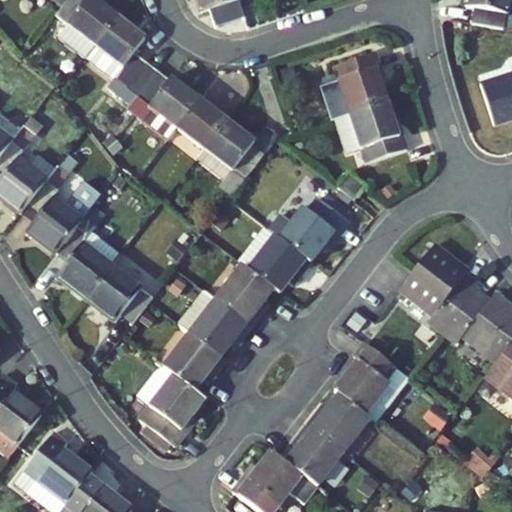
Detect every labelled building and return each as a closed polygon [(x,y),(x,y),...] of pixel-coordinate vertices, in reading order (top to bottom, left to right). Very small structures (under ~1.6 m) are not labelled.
[(87,0),(67,0),(56,16),(68,25),(59,37),(86,58),(96,46),(117,20),(90,0),(87,0),(88,0),(87,0)] [(206,0),(196,0),(203,20),(210,11),(206,0)] [(206,0),(210,11),(242,0),(206,0)] [(474,25),(505,30),(509,0),(468,0),(467,7),(477,9),(474,25)] [(144,40),(117,20),(96,46),(86,58),(85,59),(113,81),(107,89),(131,107),(138,98),(127,89),(145,64),(133,55),(144,40)] [(382,75),(375,55),(334,68),(349,116),(387,104),(378,76),(382,75)] [(511,59),(510,60),(511,64),(511,73),(482,84),(495,125),(511,119),(511,59)] [(138,98),(157,72),(145,64),(127,89),(138,98)] [(157,72),(138,98),(131,107),(127,111),(166,140),(176,128),(198,100),(171,79),(169,81),(157,72)] [(176,128),(205,150),(227,122),(198,100),(176,128)] [(387,104),(349,116),(335,121),(346,154),(360,150),(364,164),(407,150),(400,129),(396,130),(387,104)] [(0,157),(22,129),(0,112),(0,157)] [(205,150),(244,180),(265,154),(253,145),(255,143),(227,122),(205,150)] [(22,129),(0,157),(0,176),(3,178),(0,181),(0,199),(21,215),(26,208),(47,182),(17,159),(33,138),(22,129)] [(65,211),(51,200),(70,176),(58,167),(47,182),(26,208),(38,217),(33,224),(27,232),(56,255),(89,213),(100,198),(84,186),(65,211)] [(354,202),(364,187),(348,175),(337,189),(354,202)] [(310,263),(333,232),(338,236),(348,223),(317,199),(307,212),(302,209),(280,239),(310,263)] [(26,208),(21,215),(33,224),(38,217),(26,208)] [(100,222),(89,213),(56,255),(68,264),(57,278),(86,300),(112,267),(122,254),(92,232),(100,222)] [(280,239),(275,236),(249,270),(273,289),(278,293),(279,294),(292,276),(297,280),(310,263),(280,239)] [(434,247),(417,270),(401,290),(434,315),(429,323),(444,334),(475,294),(456,280),(450,275),(457,265),(434,247)] [(260,306),(273,289),(249,270),(243,266),(243,265),(216,301),(251,328),(265,310),(260,306)] [(464,270),(457,265),(450,275),(456,280),(464,270)] [(119,315),(132,325),(148,304),(153,298),(112,267),(86,300),(115,322),(119,315)] [(494,308),(475,294),(444,334),(457,345),(463,337),(497,363),(511,344),(511,306),(507,303),(500,313),(494,308)] [(501,298),(494,308),(500,313),(507,303),(501,298)] [(179,327),(190,335),(220,358),(233,342),(237,344),(251,328),(216,301),(204,318),(192,309),(179,327)] [(220,358),(190,335),(164,369),(175,377),(194,392),(207,376),(211,378),(224,362),(220,358)] [(511,344),(497,363),(486,378),(511,398),(511,344)] [(376,424),(410,380),(364,345),(355,358),(359,362),(336,393),(340,396),(371,420),(376,424)] [(194,392),(175,377),(164,369),(140,401),(155,412),(145,425),(148,427),(143,435),(164,450),(169,444),(175,448),(185,435),(181,432),(205,401),(194,392)] [(2,376),(0,377),(0,453),(8,459),(42,415),(12,392),(16,386),(2,376)] [(344,454),(371,420),(340,396),(326,412),(323,410),(310,427),(344,454)] [(140,432),(143,435),(148,427),(145,425),(140,432)] [(344,454),(310,427),(297,445),(300,447),(287,464),(318,488),(344,454)] [(25,471),(68,504),(89,478),(92,473),(63,451),(67,445),(52,435),(25,471)] [(287,464),(274,453),(250,484),(245,480),(235,494),(258,511),(277,511),(294,490),(308,501),(318,488),(287,464)] [(70,511),(129,511),(131,510),(89,478),(68,504),(65,508),(70,511)]
